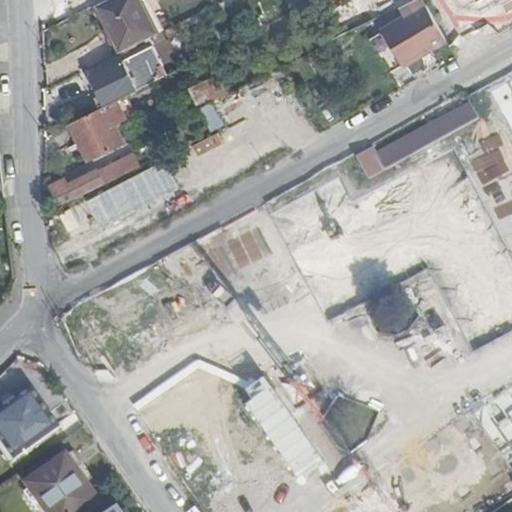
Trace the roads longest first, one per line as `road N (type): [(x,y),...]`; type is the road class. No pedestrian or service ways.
road 1 (residential): [(511,42),(38,308)]
road 2 (unknown): [(114,439),(468,227)]
road 3 (residential): [(38,308),(24,199),(16,0)]
road 4 (residential): [(168,511),(57,355),(38,308)]
